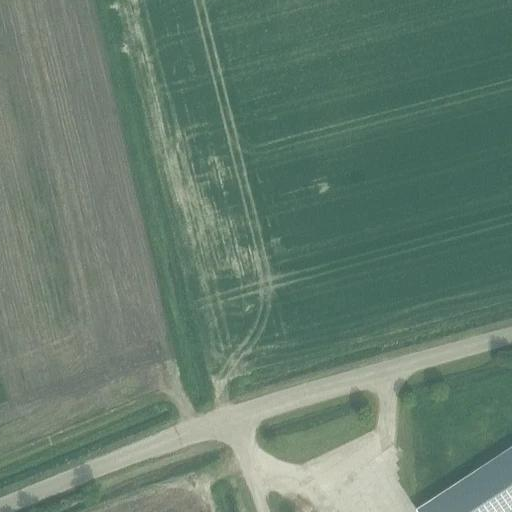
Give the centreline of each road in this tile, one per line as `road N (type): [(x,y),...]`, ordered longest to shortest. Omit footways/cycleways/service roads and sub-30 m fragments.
road 1 (unclassified): [(225,417),(511,340)]
road 2 (unclassified): [(0,508),(225,417)]
